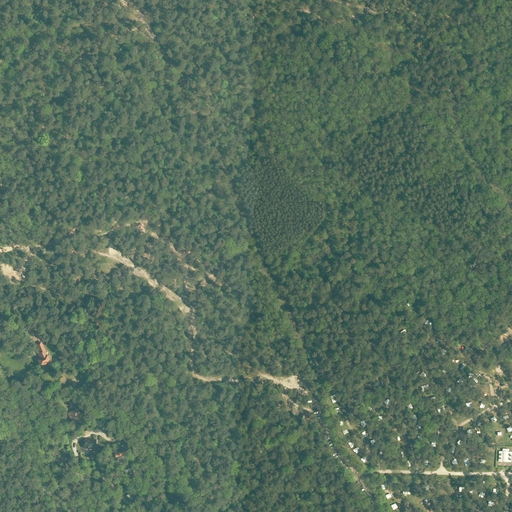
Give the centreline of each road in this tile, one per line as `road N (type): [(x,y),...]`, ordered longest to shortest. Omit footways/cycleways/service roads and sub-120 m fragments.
road 1 (track): [(361,481),(304,389),(195,374),(191,317),(125,263),(102,253),(17,247)]
road 2 (track): [(283,298),(511,221)]
road 3 (track): [(511,335),(480,356),(493,407),(449,436),(442,473)]
road 4 (track): [(361,481),(381,471),(511,474)]
road 5 (secondary): [(56,511),(0,392)]
